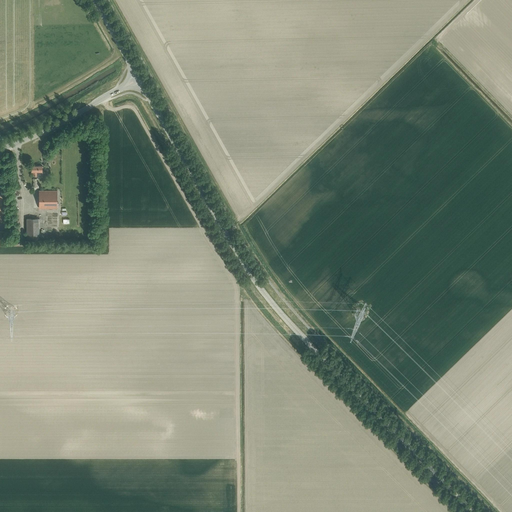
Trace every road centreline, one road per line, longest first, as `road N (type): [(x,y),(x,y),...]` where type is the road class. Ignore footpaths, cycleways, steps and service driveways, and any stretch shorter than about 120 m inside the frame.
road 1 (unclassified): [(472,511),(273,305),(140,82)]
road 2 (unclassified): [(0,149),(118,90)]
